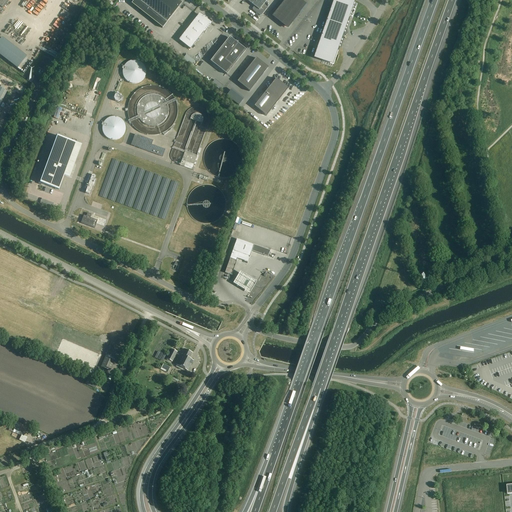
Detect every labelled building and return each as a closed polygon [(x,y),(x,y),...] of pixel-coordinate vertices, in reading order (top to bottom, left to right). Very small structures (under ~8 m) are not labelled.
[(162,28),(182,3),(179,0),(134,0),(131,4),(162,28)] [(261,16),(267,8),(267,7),(264,4),(267,0),(246,0),(254,6),(252,8),(253,10),(256,13),(256,14),(258,14),(260,16),(261,16)] [(301,0),(284,0),(272,16),(279,22),(288,29),(293,22),(307,5),(301,0)] [(334,0),(314,58),(333,65),(355,0),(334,0)] [(178,40),(190,49),(207,28),(208,28),(211,23),(207,20),(206,20),(199,14),(178,40)] [(2,37),(0,39),(0,54),(5,59),(14,47),(2,37)] [(234,42),(229,38),(211,61),(210,61),(227,75),(227,74),(227,73),(245,51),(240,47),(240,46),(235,41),(234,42)] [(26,57),(14,47),(5,59),(17,68),(26,57)] [(46,72),(52,61),(44,57),(38,68),(46,72)] [(4,59),(0,62),(6,68),(10,64),(4,59)] [(256,59),(237,83),(249,92),(268,68),(256,59)] [(122,71),(122,72),(122,73),(122,74),(123,75),(123,76),(123,77),(124,78),(125,79),(126,80),(126,81),(127,81),(128,82),(129,82),(130,83),(131,83),(132,83),(133,83),(134,83),(135,83),(136,83),(137,83),(138,83),(139,82),(140,82),(141,81),(142,80),(143,79),(143,78),(144,78),(145,77),(145,76),(145,75),(145,74),(146,73),(146,72),(146,71),(145,70),(145,69),(145,68),(145,67),(144,66),(143,65),(143,64),(142,64),(141,63),(141,62),(140,62),(139,61),(138,61),(137,61),(136,60),(135,60),(134,60),(133,60),(132,60),(131,61),(130,61),(129,61),(128,62),(127,62),(126,63),(126,64),(125,64),(124,65),(124,66),(123,67),(123,68),(123,69),(122,70),(122,71)] [(288,88),(276,79),(254,107),(266,116),(288,88)] [(102,127),(102,128),(102,129),(102,130),(102,131),(102,132),(103,133),(103,134),(104,135),(105,135),(105,136),(106,137),(107,138),(108,138),(109,139),(110,139),(111,139),(112,140),(113,140),(114,140),(115,139),(116,139),(117,139),(118,139),(119,138),(120,138),(121,137),(122,136),(122,135),(123,135),(124,134),(124,133),(124,132),(125,131),(125,130),(125,129),(125,128),(125,127),(125,126),(125,125),(124,124),(124,123),(124,122),(123,121),(122,120),(121,119),(120,118),(119,118),(118,117),(117,117),(116,117),(115,116),(114,116),(113,116),(112,116),(111,116),(110,117),(109,117),(108,118),(107,118),(106,119),(105,120),(104,121),(103,122),(103,123),(102,124),(102,125),(102,126),(102,127)] [(131,145),(163,157),(165,150),(152,145),(153,141),(135,135),(131,145)] [(59,190),(76,143),(57,136),(40,183),(59,190)] [(194,171),(201,149),(199,148),(197,156),(185,151),(180,164),(184,165),(184,167),(194,171)] [(117,150),(115,153),(124,158),(126,155),(117,150)] [(91,176),(85,193),(89,194),(92,186),(93,186),(95,180),(93,179),(93,178),(94,178),(95,177),(95,176),(94,175),(93,174),(92,175),(91,175),(91,176)] [(83,215),(81,223),(95,228),(97,223),(97,222),(97,220),(90,218),(91,217),(91,215),(87,213),(86,216),(83,215)] [(246,243),(246,242),(237,239),(230,258),(237,261),(237,259),(248,262),(252,251),(263,255),(265,249),(254,245),(246,243)] [(229,259),(225,273),(231,275),(236,261),(229,259)] [(239,272),(233,283),(249,293),(256,282),(239,272)] [(173,362),(177,352),(172,349),(167,359),(173,362)] [(189,358),(191,353),(184,349),(182,354),(181,354),(175,364),(187,371),(193,360),(189,358)] [(110,371),(115,360),(106,356),(101,367),(110,371)] [(168,373),(170,368),(163,364),(161,370),(168,373)] [(95,388),(98,380),(89,377),(86,384),(95,388)] [(14,433),(17,424),(13,422),(9,431),(14,433)] [(23,436),(27,428),(17,424),(14,433),(23,436)]
